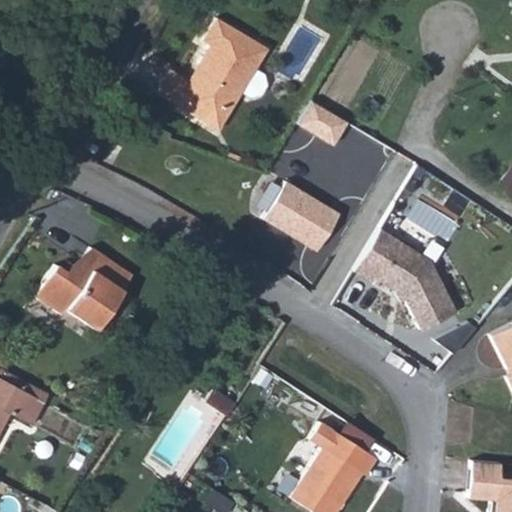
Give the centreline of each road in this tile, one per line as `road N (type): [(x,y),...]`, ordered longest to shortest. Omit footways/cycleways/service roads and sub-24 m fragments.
road 1 (residential): [(417,511),(421,424),(394,375),(232,264),(39,161)]
road 2 (unclassified): [(141,0),(39,161)]
